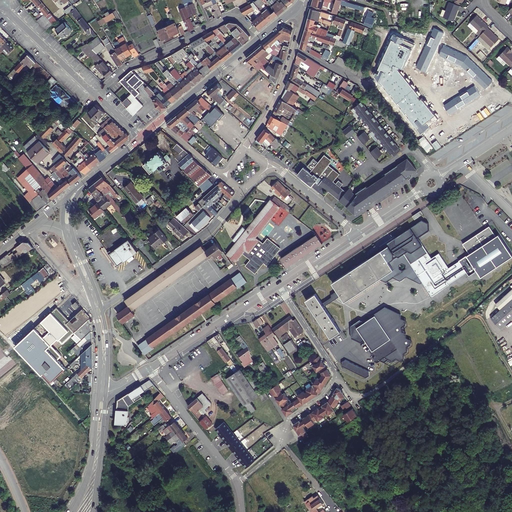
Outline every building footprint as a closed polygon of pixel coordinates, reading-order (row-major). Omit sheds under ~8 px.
[(31,0),(42,11),(44,14),(47,17),(51,13),(49,10),(42,2),(40,0),(31,0)] [(187,10),(190,17),(197,14),(193,3),(190,4),(188,0),(183,0),(187,10)] [(200,0),(201,2),(204,9),(213,5),(214,4),(212,0),(211,0),(207,2),(206,0),(200,0)] [(256,0),(253,2),(258,8),(268,2),(267,1),(266,0),(256,0)] [(280,14),(288,7),(284,1),(281,3),(278,0),(268,0),(267,1),(268,2),(275,11),(279,15),(280,14)] [(330,0),(313,0),(312,5),(327,11),(330,0)] [(354,9),(356,5),(348,3),(336,0),(332,12),(337,14),(341,5),(354,9)] [(461,6),(451,1),(447,11),(445,16),(445,17),(455,21),(461,6)] [(253,2),(251,3),(245,7),(240,10),(246,15),(256,9),(256,10),(255,11),(256,12),(254,14),(258,18),(254,20),(253,19),(250,21),(252,23),(253,22),(260,30),(266,26),(270,22),(262,13),(258,8),(253,2)] [(212,12),(215,18),(219,16),(222,15),(217,3),(214,4),(213,5),(215,10),(216,9),(216,10),(212,12)] [(179,8),(189,31),(194,28),(184,5),(179,8)] [(93,38),(96,36),(94,32),(93,31),(87,23),(74,7),(67,13),(70,16),(72,14),(88,34),(90,33),(93,38)] [(309,17),(316,20),(331,25),(332,23),(319,18),(320,16),(328,19),(330,15),(312,8),(309,17)] [(262,13),(270,22),(273,19),(279,15),(275,11),(271,14),(267,9),(262,13)] [(44,14),(42,11),(35,18),(36,19),(38,21),(44,14)] [(47,17),(44,14),(38,21),(45,28),(46,29),(50,27),(58,21),(51,13),(47,17)] [(147,16),(152,26),(156,24),(151,14),(147,16)] [(367,16),(364,24),(372,27),(375,19),(367,16)] [(479,33),(482,36),(489,28),(491,26),(479,16),(472,23),(477,27),(474,30),(479,34),(479,33)] [(328,34),(322,32),(323,30),(320,29),(321,26),(314,24),(316,20),(309,17),(306,28),(325,35),(327,36),(328,34)] [(339,41),(346,21),(336,17),(334,23),(339,25),(338,28),(341,30),(338,36),(337,35),(336,37),(335,36),(334,39),(337,40),(339,41)] [(56,29),(62,37),(72,30),(65,22),(56,29)] [(231,22),(230,22),(226,24),(225,25),(230,30),(236,37),(244,45),(250,40),(250,36),(245,30),(242,27),(237,24),(231,22)] [(369,28),(352,22),(349,28),(367,35),(369,28)] [(175,23),(166,26),(171,36),(180,33),(175,23)] [(225,33),(230,30),(225,25),(220,27),(225,33)] [(162,40),(171,36),(166,26),(158,30),(162,40)] [(285,27),(279,32),(282,36),(279,38),(282,41),(284,40),(285,40),(290,41),(293,30),(285,27)] [(223,41),(234,53),(235,52),(243,46),(244,45),(236,37),(228,44),(222,38),(221,37),(223,35),(218,28),(213,31),(219,37),(220,39),(223,41)] [(334,46),(335,45),(337,40),(334,39),(327,36),(325,35),(306,28),(304,36),(310,38),(310,39),(309,40),(314,42),(316,38),(334,46)] [(356,31),(349,28),(344,41),(351,44),(356,31)] [(501,39),(489,28),(482,36),(494,47),(501,39)] [(203,37),(207,41),(213,37),(216,40),(219,37),(213,31),(203,37)] [(106,47),(119,68),(124,63),(105,32),(101,35),(108,46),(106,47)] [(89,44),(96,53),(105,47),(98,36),(89,44)] [(280,43),(274,36),(270,39),(277,46),(279,49),(281,47),(279,44),(280,43)] [(416,86),(461,78),(456,52),(449,53),(449,49),(451,48),(450,44),(452,44),(451,38),(439,40),(439,36),(394,44),(396,52),(388,54),(392,73),(388,74),(391,92),(395,91),(396,96),(417,92),(416,86)] [(119,40),(127,56),(133,53),(135,56),(139,54),(136,47),(135,45),(134,43),(129,46),(124,37),(119,40)] [(202,49),(207,47),(210,45),(207,41),(203,37),(199,39),(191,43),(198,52),(202,49)] [(310,39),(303,37),(300,47),(321,59),(323,58),(322,57),(326,50),(325,49),(323,53),(320,51),(319,53),(310,48),(313,43),(309,42),(309,40),(310,39)] [(270,39),(266,42),(273,49),(276,51),(279,49),(277,46),(270,39)] [(472,48),(478,42),(475,39),(469,45),(472,48)] [(127,56),(119,40),(115,43),(117,48),(116,48),(122,59),(127,56)] [(15,48),(7,41),(0,48),(0,54),(3,52),(8,56),(15,48)] [(229,57),(234,53),(223,41),(218,45),(229,57)] [(266,43),(262,45),(269,53),(273,49),(266,42),(266,43)] [(81,47),(80,47),(90,58),(92,56),(99,63),(96,66),(103,73),(104,73),(107,77),(109,76),(114,72),(109,67),(107,64),(96,53),(89,44),(88,43),(81,47)] [(224,61),(229,57),(218,45),(216,43),(211,47),(213,48),(215,46),(219,51),(217,53),(224,61)] [(200,54),(214,70),(224,61),(217,53),(213,48),(211,47),(211,46),(210,45),(207,47),(208,48),(211,52),(211,51),(214,54),(211,56),(210,55),(208,57),(204,54),(205,53),(204,52),(202,49),(198,52),(200,54)] [(265,57),(272,60),(276,61),(276,60),(284,63),(285,60),(280,58),(277,56),(272,54),(269,53),(262,45),(254,52),(261,61),(265,57)] [(282,50),(280,58),(285,60),(286,58),(288,52),(286,51),(287,48),(288,48),(289,47),(283,46),(279,49),(282,50)] [(511,65),(511,49),(510,48),(502,56),(499,59),(503,63),(506,60),(511,65)] [(205,77),(187,57),(184,54),(182,52),(180,50),(179,50),(176,52),(190,68),(193,72),(201,80),(205,77)] [(331,52),(326,50),(322,57),(323,58),(327,60),(331,52)] [(172,55),(178,62),(183,69),(185,72),(190,68),(176,52),(173,54),(172,55)] [(264,69),(265,69),(267,66),(261,61),(254,52),(246,58),(248,60),(254,66),(255,67),(257,69),(260,66),(264,69)] [(214,70),(200,54),(197,56),(198,58),(201,62),(198,64),(195,61),(192,58),(194,56),(191,53),(187,57),(205,77),(209,73),(214,70)] [(298,53),(297,59),(304,63),(318,72),(319,69),(323,71),(325,68),(321,66),(320,65),(298,53)] [(28,63),(32,67),(37,62),(28,54),(10,74),(14,77),(28,63)] [(167,57),(174,66),(178,62),(172,55),(167,57)] [(304,63),(297,59),(295,64),(301,68),(304,63)] [(166,71),(168,69),(167,67),(161,60),(156,63),(159,67),(161,65),(166,71)] [(275,70),(268,65),(267,66),(265,69),(270,72),(272,74),(273,75),(279,77),(284,64),(278,62),(275,70)] [(292,75),(289,80),(314,96),(315,96),(317,91),(300,80),(300,79),(299,78),(300,75),(299,74),(301,68),(295,64),(292,75)] [(161,65),(159,67),(169,79),(170,80),(175,87),(182,96),(187,92),(172,74),(168,69),(166,71),(161,65)] [(168,69),(172,74),(176,71),(171,65),(167,67),(168,69)] [(133,70),(132,70),(142,79),(146,78),(144,73),(147,72),(143,67),(133,70)] [(144,82),(132,70),(120,81),(131,93),(135,97),(140,93),(136,89),(144,82)] [(172,74),(187,92),(191,88),(184,79),(182,81),(177,75),(179,73),(178,71),(177,70),(176,71),(172,74)] [(189,75),(186,72),(181,76),(184,79),(191,88),(196,84),(189,75)] [(201,80),(193,72),(189,75),(196,84),(201,80)] [(276,84),(279,77),(273,75),(272,74),(271,75),(269,79),(276,84)] [(165,83),(171,90),(175,87),(170,80),(165,83)] [(286,87),(287,88),(291,90),(292,88),(297,92),(298,90),(305,94),(305,93),(313,98),(314,96),(289,80),(286,87)] [(165,83),(163,81),(160,83),(165,88),(163,90),(163,91),(165,93),(173,103),(178,99),(171,90),(165,83)] [(343,89),(340,94),(351,100),(353,96),(349,93),(350,92),(346,89),(348,85),(347,84),(348,83),(344,81),(340,87),(343,89)] [(218,101),(221,103),(224,99),(217,92),(223,88),(218,83),(208,92),(211,96),(212,96),(218,101)] [(71,97),(60,87),(60,88),(57,85),(52,91),(54,93),(52,96),(63,106),(65,103),(69,107),(75,102),(70,98),(71,97)] [(153,90),(148,85),(145,87),(146,87),(145,88),(151,95),(149,96),(157,104),(156,105),(159,108),(159,107),(163,111),(169,107),(154,92),(155,91),(153,90)] [(173,103),(165,93),(162,95),(160,93),(163,91),(163,90),(162,89),(160,87),(160,86),(159,85),(158,85),(158,86),(159,88),(157,89),(156,87),(153,90),(155,91),(154,92),(169,107),(173,103)] [(182,96),(175,87),(171,90),(178,99),(182,96)] [(291,90),(287,88),(285,93),(297,101),(300,96),(291,90)] [(236,97),(239,94),(234,90),(227,97),(230,100),(234,96),(236,97)] [(135,114),(144,106),(135,97),(131,93),(122,102),(127,107),(128,107),(135,114)] [(285,93),(282,99),(288,102),(289,103),(294,106),(297,101),(285,93)] [(205,117),(210,111),(200,103),(197,99),(187,107),(192,112),(197,108),(203,113),(202,114),(205,117)] [(297,112),(298,108),(294,106),(289,103),(288,102),(282,99),(281,99),(275,110),(281,113),(284,108),(297,112)] [(365,105),(362,101),(355,107),(358,112),(357,112),(360,116),(361,115),(364,119),(363,120),(366,124),(367,123),(370,127),(369,128),(373,132),(374,131),(377,135),(376,135),(379,139),(380,139),(383,142),(382,143),(385,147),(386,146),(389,150),(388,151),(391,155),(393,153),(395,156),(401,151),(399,149),(400,148),(396,143),(393,140),(390,136),(390,135),(387,132),(383,128),(384,128),(381,125),(377,120),(375,117),(374,117),(371,113),(371,112),(368,109),(365,105)] [(98,105),(89,114),(97,122),(106,113),(98,105)] [(192,112),(187,107),(178,115),(182,120),(189,127),(192,129),(195,125),(188,119),(194,114),(192,112)] [(210,111),(205,117),(203,119),(211,126),(218,119),(210,111)] [(178,115),(168,123),(168,125),(181,136),(185,140),(188,143),(190,141),(195,135),(196,133),(189,127),(185,132),(176,125),(182,120),(178,115)] [(273,115),(268,124),(272,127),(277,130),(277,133),(280,135),(282,134),(285,128),(287,123),(284,121),(273,115)] [(101,126),(104,128),(113,120),(111,117),(101,126)] [(60,124),(56,120),(41,133),(46,138),(60,124)] [(81,122),(78,120),(73,126),(76,128),(81,122)] [(130,135),(113,120),(104,128),(120,146),(129,139),(130,135)] [(344,131),(349,138),(356,132),(351,126),(344,131)] [(72,134),(76,137),(78,135),(72,130),(71,129),(70,128),(69,127),(54,143),(62,152),(66,147),(62,143),(70,134),(69,133),(71,131),(72,132),(72,134)] [(120,146),(104,128),(99,133),(110,144),(105,148),(110,154),(120,146)] [(265,129),(255,142),(261,146),(264,142),(267,139),(270,142),(270,143),(275,148),(280,142),(274,136),(265,129)] [(365,132),(359,137),(364,144),(371,139),(365,132)] [(38,137),(41,139),(48,148),(52,145),(46,138),(41,133),(38,137)] [(76,137),(70,144),(75,148),(83,138),(78,135),(76,137)] [(51,151),(48,148),(41,139),(30,149),(28,151),(37,161),(38,162),(51,151)] [(176,166),(182,172),(184,170),(196,160),(193,158),(194,158),(183,148),(177,143),(173,148),(180,154),(176,158),(180,162),(176,166)] [(70,144),(63,153),(67,157),(75,148),(70,144)] [(82,157),(92,169),(101,162),(101,161),(95,152),(91,155),(84,147),(79,152),(83,157),(82,157)] [(101,161),(106,157),(102,151),(99,147),(94,151),(95,152),(101,161)] [(383,154),(377,147),(371,152),(377,159),(383,154)] [(217,165),(224,158),(213,148),(206,155),(217,165)] [(32,166),(37,161),(28,151),(19,159),(28,169),(32,166)] [(166,155),(160,151),(150,162),(151,163),(147,167),(155,174),(158,170),(159,171),(163,166),(166,168),(167,167),(169,169),(170,167),(166,163),(173,155),(169,152),(166,155)] [(52,161),(56,165),(64,158),(60,154),(52,161)] [(325,155),(319,162),(320,163),(323,160),(329,165),(333,161),(325,155)] [(82,157),(80,158),(83,162),(80,164),(78,162),(75,164),(85,175),(92,169),(82,157)] [(64,165),(67,162),(64,158),(56,165),(55,165),(63,174),(66,170),(63,167),(64,165)] [(386,178),(384,179),(383,178),(368,188),(367,186),(355,194),(353,192),(354,191),(350,188),(340,201),(346,206),(348,204),(349,206),(348,207),(356,213),(374,201),(376,199),(377,200),(391,190),(390,190),(390,189),(391,188),(392,189),(393,188),(412,176),(411,175),(417,170),(409,158),(384,175),(385,177),(386,178)] [(319,192),(323,187),(326,190),(327,189),(329,191),(337,197),(343,189),(341,187),(344,184),(339,180),(337,184),(334,182),(340,174),(329,165),(323,160),(320,163),(319,162),(314,159),(308,166),(314,171),(312,173),(305,168),(299,176),(319,192)] [(205,191),(213,184),(208,179),(213,175),(196,160),(184,170),(196,184),(191,189),(194,191),(200,186),(202,188),(205,191)] [(60,179),(57,181),(60,185),(64,191),(72,184),(63,174),(55,165),(51,169),(60,179)] [(45,180),(32,166),(28,169),(31,173),(54,199),(64,191),(60,185),(56,188),(48,178),(45,180)] [(69,173),(66,170),(63,174),(72,184),(72,185),(76,182),(82,177),(78,171),(74,168),(69,173)] [(38,212),(48,204),(26,177),(31,173),(28,169),(18,178),(29,192),(24,196),(38,212)] [(49,203),(54,199),(31,173),(26,177),(48,204),(49,203)] [(104,176),(95,184),(110,202),(124,219),(127,217),(107,192),(110,190),(116,198),(119,195),(104,176)] [(292,194),(288,190),(287,191),(278,181),(272,188),(284,201),(292,194)] [(123,187),(136,203),(143,197),(130,182),(123,187)] [(219,196),(224,192),(221,189),(225,184),(222,182),(212,191),(216,195),(216,196),(220,200),(221,201),(223,199),(219,196)] [(96,196),(95,198),(99,203),(104,209),(109,205),(108,203),(110,202),(95,184),(89,188),(96,196)] [(223,204),(226,206),(236,193),(225,184),(221,189),(224,192),(228,196),(230,197),(223,204)] [(323,187),(319,192),(325,197),(329,191),(327,189),(326,190),(323,187)] [(337,197),(340,200),(347,192),(343,189),(337,197)] [(216,216),(218,214),(213,209),(214,209),(209,204),(215,199),(218,202),(220,200),(216,196),(216,195),(212,191),(210,193),(204,199),(208,203),(205,206),(206,206),(211,211),(216,216)] [(274,196),(271,199),(281,207),(285,210),(288,206),(279,200),(274,196)] [(237,262),(244,253),(256,238),(281,207),(271,199),(247,230),(244,228),(234,240),(237,243),(228,255),(237,262)] [(97,218),(105,210),(104,209),(99,203),(94,207),(93,207),(90,209),(97,218)] [(184,223),(194,214),(188,207),(178,216),(184,223)] [(204,211),(193,224),(200,230),(211,217),(204,211)] [(176,216),(171,221),(175,226),(174,227),(182,235),(186,232),(187,233),(190,230),(176,216)] [(395,241),(384,248),(397,267),(379,279),(387,281),(393,276),(401,280),(407,275),(420,283),(422,282),(431,296),(434,294),(406,250),(419,240),(417,238),(429,231),(428,223),(421,220),(394,237),(395,241)] [(478,220),(462,230),(466,236),(482,226),(478,220)] [(419,240),(406,250),(434,294),(476,267),(482,275),(511,255),(511,249),(503,233),(498,235),(492,224),(465,242),(472,253),(452,265),(442,250),(434,256),(422,238),(419,240)] [(156,248),(162,242),(163,243),(168,239),(160,229),(155,233),(155,234),(149,239),(156,248)] [(461,231),(453,236),(457,242),(465,237),(461,231)] [(322,242),(318,235),(281,258),(287,267),(323,243),(322,242)] [(264,244),(256,238),(244,253),(252,260),(247,266),(256,273),(265,262),(268,265),(281,249),(269,239),(264,244)] [(107,252),(109,254),(110,256),(116,263),(118,266),(138,251),(131,241),(130,239),(111,253),(110,251),(107,252)] [(8,254),(0,260),(0,263),(4,269),(8,266),(11,264),(14,262),(24,255),(33,247),(29,242),(23,242),(15,248),(19,253),(15,256),(12,253),(9,256),(8,254)] [(213,259),(224,251),(218,243),(206,251),(209,255),(212,259),(213,259)] [(149,284),(125,300),(129,306),(132,310),(209,255),(206,251),(205,250),(206,250),(204,247),(204,248),(202,245),(185,258),(165,272),(149,284)] [(384,248),(334,282),(346,300),(379,279),(397,267),(384,248)] [(49,275),(43,268),(27,281),(30,285),(38,280),(40,283),(49,275)] [(237,288),(237,289),(247,282),(240,273),(138,345),(145,355),(154,348),(154,347),(237,288)] [(54,274),(36,287),(41,294),(41,293),(44,298),(62,285),(54,274)] [(476,282),(465,294),(473,301),(484,289),(476,282)] [(450,300),(462,292),(459,287),(447,295),(450,300)] [(511,299),(511,291),(496,305),(500,310),(511,299)] [(319,292),(307,299),(332,336),(343,329),(319,292)] [(84,307),(71,293),(37,323),(42,329),(52,339),(84,307)] [(348,318),(367,306),(363,299),(344,311),(348,318)] [(501,329),(511,319),(511,301),(492,319),(501,329)] [(440,330),(468,313),(462,304),(434,321),(440,330)] [(129,306),(118,314),(124,322),(135,314),(132,310),(129,306)] [(350,325),(350,337),(359,342),(364,339),(374,354),(373,355),(373,360),(376,362),(379,360),(391,365),(404,357),(403,353),(406,351),(406,346),(410,344),(409,339),(406,337),(406,333),(401,330),(401,326),(405,324),(405,319),(401,317),(401,313),(397,311),(395,312),(391,310),(391,308),(387,306),(382,310),(383,316),(378,319),(375,314),(363,322),(357,320),(350,325)] [(75,316),(71,320),(66,324),(67,325),(75,333),(79,329),(90,320),(91,319),(82,309),(75,316)] [(282,322),(285,326),(294,320),(291,316),(282,322)] [(294,320),(285,326),(288,330),(291,329),(296,337),(304,331),(295,319),(294,320)] [(90,325),(90,320),(79,329),(82,332),(90,325)] [(285,326),(282,322),(273,328),(277,333),(285,326)] [(53,343),(36,324),(16,343),(50,381),(67,366),(48,347),(53,343)] [(240,335),(244,340),(248,337),(245,333),(246,332),(241,324),(233,325),(240,335)] [(421,345),(440,333),(434,324),(416,336),(421,345)] [(82,332),(79,329),(75,333),(81,340),(91,331),(90,325),(82,332)] [(269,338),(271,341),(273,340),(271,337),(275,334),(269,325),(264,329),(267,333),(266,333),(265,334),(268,339),(269,338)] [(93,344),(91,331),(81,340),(68,353),(71,356),(82,346),(86,350),(93,344)] [(211,344),(214,348),(217,349),(222,356),(227,352),(221,344),(225,342),(219,334),(211,339),(209,340),(210,343),(211,344)] [(268,343),(271,341),(269,338),(268,339),(265,334),(260,338),(261,340),(263,343),(266,340),(268,343)] [(244,340),(240,335),(236,338),(244,349),(238,354),(242,358),(243,357),(244,359),(241,361),(245,367),(252,362),(254,361),(252,358),(251,356),(252,355),(250,352),(252,351),(248,346),(244,340)] [(248,346),(252,351),(254,350),(256,353),(260,350),(258,346),(261,344),(258,339),(248,346)] [(266,340),(263,343),(268,351),(275,346),(273,343),(271,341),(268,343),(266,340)] [(287,349),(294,344),(291,340),(284,345),(287,349)] [(69,365),(76,373),(88,362),(93,367),(93,344),(86,350),(70,364),(69,365)] [(294,344),(287,349),(289,353),(297,348),(294,344)] [(214,348),(215,351),(220,357),(222,356),(217,349),(214,348)] [(227,352),(222,356),(227,361),(228,360),(231,366),(234,364),(230,358),(227,352)] [(192,353),(172,366),(180,378),(199,366),(195,360),(196,359),(192,353)] [(278,383),(270,389),(287,415),(316,396),(320,393),(331,375),(319,356),(313,360),(315,364),(313,365),(317,371),(319,370),(322,374),(319,379),(317,378),(313,384),(315,385),(313,387),(312,385),(306,389),(307,391),(304,393),(303,391),(297,395),(299,398),(288,405),(285,400),(288,399),(284,393),(282,394),(280,391),(282,389),(278,383)] [(369,371),(345,360),(342,362),(342,366),(366,378),(369,376),(369,371)] [(88,362),(76,373),(65,384),(70,389),(93,367),(88,362)] [(268,368),(264,362),(258,366),(261,372),(268,368)] [(256,390),(260,387),(253,376),(251,377),(249,379),(245,373),(242,369),(239,371),(236,373),(227,379),(233,389),(244,405),(248,411),(254,406),(251,401),(259,396),(256,390)] [(219,388),(225,384),(218,375),(212,379),(219,388)] [(150,380),(130,393),(135,402),(143,397),(141,393),(145,390),(146,391),(155,385),(150,380)] [(225,384),(219,388),(223,395),(229,390),(225,384)] [(302,439),(308,435),(303,427),(307,424),(309,427),(315,423),(314,421),(317,419),(318,421),(324,417),(323,415),(327,413),(328,414),(334,410),(333,408),(336,406),(340,399),(345,396),(341,390),(337,388),(328,401),(293,425),(302,439)] [(149,396),(154,400),(159,395),(154,390),(149,396)] [(159,401),(165,396),(161,392),(159,395),(154,400),(148,406),(153,413),(151,414),(154,418),(166,408),(159,401)] [(265,392),(259,396),(263,402),(269,398),(265,392)] [(130,393),(118,400),(117,423),(128,423),(130,405),(135,402),(130,393)] [(212,403),(203,393),(189,406),(192,410),(195,408),(200,414),(197,417),(201,422),(206,418),(207,417),(204,414),(207,411),(206,409),(212,403)] [(348,401),(342,406),(344,410),(351,405),(348,401)] [(85,417),(91,412),(82,402),(76,408),(85,417)] [(166,408),(154,418),(155,418),(157,421),(163,415),(167,421),(172,417),(166,408)] [(344,414),(348,421),(357,415),(353,408),(344,414)] [(210,434),(217,428),(210,419),(208,421),(206,418),(201,422),(210,434)] [(175,429),(168,435),(171,439),(182,429),(175,421),(171,425),(175,429)] [(216,429),(220,435),(224,440),(233,433),(224,422),(216,429)] [(182,429),(171,439),(173,442),(180,436),(184,441),(189,437),(182,429)] [(233,433),(224,440),(231,449),(240,442),(233,433)] [(176,448),(178,450),(186,443),(184,441),(176,448)] [(255,461),(240,442),(231,449),(246,468),(255,461)] [(330,511),(331,511),(328,508),(325,510),(326,511),(324,511),(320,511),(318,509),(325,504),(321,498),(309,506),(313,511),(330,511)]
